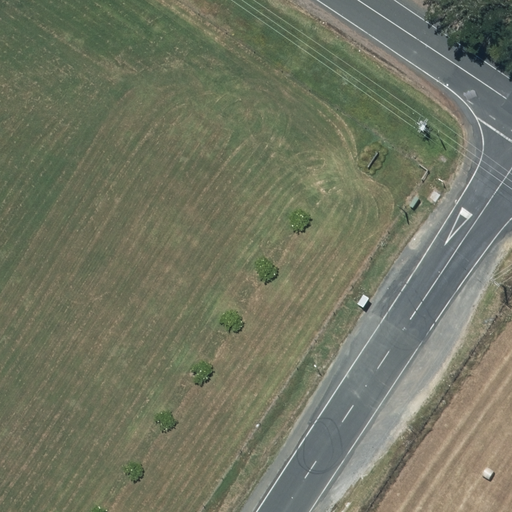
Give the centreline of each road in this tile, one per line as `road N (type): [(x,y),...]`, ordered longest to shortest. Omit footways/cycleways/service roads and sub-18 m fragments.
road 1 (unclassified): [(281,511),(511,166)]
road 2 (tertiary): [(356,0),(511,103)]
